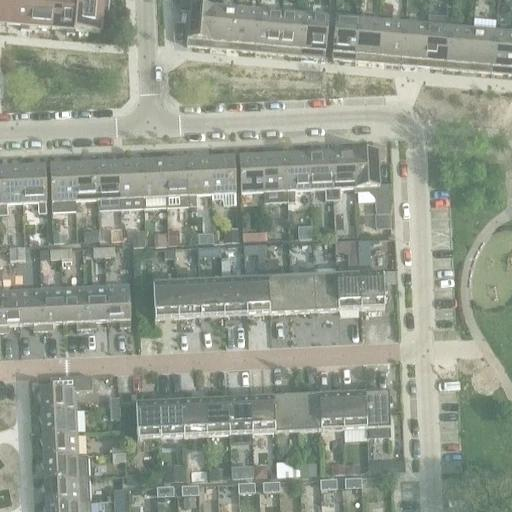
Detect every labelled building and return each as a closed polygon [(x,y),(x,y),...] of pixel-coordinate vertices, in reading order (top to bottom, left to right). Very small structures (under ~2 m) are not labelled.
[(0,0),(0,26),(7,27),(9,0),(0,0)] [(9,0),(7,27),(21,28),(21,33),(29,33),(32,0),(9,0)] [(32,0),(29,33),(37,34),(38,30),(52,31),(55,0),(32,0)] [(55,0),(52,31),(66,32),(66,37),(75,37),(75,33),(77,0),(55,0)] [(109,0),(77,0),(75,33),(100,35),(100,34),(99,34),(100,20),(107,21),(109,0)] [(187,49),(210,52),(214,10),(195,9),(195,0),(180,0),(180,15),(190,15),(187,49)] [(237,12),(214,10),(210,52),(233,54),(237,12)] [(237,12),(233,54),(256,56),(259,14),(237,12)] [(282,16),(259,14),(256,56),(278,58),(282,16)] [(278,58),(301,60),(305,18),(282,16),(278,58)] [(305,18),(301,60),(325,62),(328,20),(305,18)] [(428,19),(427,29),(423,71),(446,73),(450,31),(451,21),(428,19)] [(332,62),(355,64),(359,23),(335,21),(332,62)] [(359,23),(355,64),(378,66),(382,25),(359,23)] [(404,27),(382,25),(378,66),(401,68),(404,27)] [(401,68),(423,71),(427,29),(404,27),(401,68)] [(450,31),(446,73),(469,75),(473,33),(450,31)] [(469,75),(492,77),(495,35),(473,33),(469,75)] [(511,36),(495,35),(492,77),(511,78),(511,36)] [(355,192),(354,192),(354,197),(375,196),(375,202),(376,219),(390,218),(389,188),(379,189),(377,154),(368,154),(354,155),(355,192)] [(354,155),(331,156),(333,193),(333,204),(340,204),(340,193),(354,192),(355,192),(354,155)] [(308,157),(310,194),(325,194),(326,204),(333,204),(333,193),(331,156),(308,157)] [(287,195),(288,206),(295,206),(294,195),(310,194),(308,157),(285,158),(287,195)] [(262,160),(264,196),(265,196),(265,207),(288,206),(287,195),(285,158),(262,160)] [(264,196),(262,160),(239,161),(240,197),(264,196)] [(210,162),(212,199),(213,199),(213,204),(223,204),(225,209),(235,209),(235,198),(236,198),(234,161),(210,162)] [(210,162),(187,163),(189,211),(197,210),(196,199),(212,199),(210,162)] [(187,163),(164,164),(167,212),(189,211),(187,163)] [(167,212),(164,164),(142,165),(144,213),(167,212)] [(142,165),(119,166),(121,203),(136,202),(137,213),(144,213),(142,165)] [(121,203),(119,166),(96,167),(98,204),(100,204),(101,226),(120,226),(120,214),(121,214),(121,203)] [(75,205),(76,205),(98,204),(96,167),(73,168),(75,205)] [(75,205),(73,168),(50,169),(51,206),(52,206),(52,217),(76,216),(76,205),(75,205)] [(21,170),(23,207),(38,207),(39,218),(46,217),(46,206),(45,169),(21,170)] [(0,171),(0,212),(0,219),(8,219),(7,208),(23,207),(21,170),(0,171)] [(157,248),(181,246),(181,235),(156,237),(157,248)] [(339,242),(338,265),(370,266),(371,243),(339,242)] [(104,252),(104,261),(115,260),(114,251),(104,252)] [(18,265),(17,252),(10,252),(10,265),(18,265)] [(104,261),(104,252),(93,252),(94,261),(104,261)] [(61,254),(61,263),(72,262),(71,253),(61,254)] [(61,263),(61,254),(50,254),(50,263),(61,263)] [(222,283),(224,320),(247,319),(245,282),(230,283),(229,265),(221,266),(222,283)] [(315,316),(314,279),(313,267),(301,268),(302,280),(291,280),(293,317),(315,316)] [(245,282),(247,319),(270,318),(267,269),(257,269),(257,282),(245,282)] [(293,317),(291,280),(278,281),(278,269),(267,269),(270,318),(293,317)] [(177,285),(178,322),(201,321),(199,284),(187,285),(186,271),(177,271),(177,285)] [(359,277),(361,314),(385,312),(383,276),(359,277)] [(361,314),(359,277),(336,278),(338,315),(361,314)] [(314,279),(315,316),(338,315),(336,278),(314,279)] [(222,283),(199,284),(201,321),(224,320),(222,283)] [(178,322),(177,285),(153,286),(155,323),(178,322)] [(106,290),(107,325),(119,324),(119,331),(130,331),(129,289),(106,290)] [(84,291),(86,333),(96,332),(96,325),(107,325),(106,290),(84,291)] [(84,291),(63,292),(64,327),(76,326),(76,333),(86,333),(84,291)] [(41,293),(43,335),(53,334),(52,327),(64,327),(63,292),(41,293)] [(19,294),(21,329),(33,328),(33,335),(43,335),(41,293),(19,294)] [(0,295),(0,336),(9,337),(8,329),(21,329),(19,294),(0,295)] [(40,392),(41,416),(76,414),(75,390),(40,392)] [(365,396),(366,433),(390,432),(389,408),(393,408),(392,399),(389,399),(389,395),(365,396)] [(342,397),(344,434),(366,433),(365,396),(342,397)] [(342,397),(319,398),(321,435),(344,434),(342,397)] [(296,399),(298,436),(321,435),(319,398),(296,399)] [(296,399),(273,400),(275,437),(298,436),(296,399)] [(273,400),(250,401),(252,438),(275,437),(273,400)] [(250,401),(228,402),(229,439),(252,438),(250,401)] [(110,402),(110,413),(119,412),(119,402),(110,402)] [(228,402),(205,403),(206,440),(229,439),(228,402)] [(182,404),(184,441),(206,440),(205,403),(182,404)] [(159,405),(161,442),(184,441),(182,404),(159,405)] [(161,442),(159,405),(136,407),(137,443),(161,442)] [(119,412),(110,413),(111,423),(120,423),(119,412)] [(77,437),(76,414),(41,416),(42,439),(77,437)] [(42,439),(43,462),(78,460),(77,437),(42,439)] [(112,451),(113,466),(125,465),(125,450),(112,451)] [(43,462),(44,484),(90,482),(89,460),(78,461),(78,460),(43,462)] [(185,483),(185,467),(166,467),(166,483),(185,483)] [(44,484),(45,507),(90,505),(90,482),(44,484)] [(354,492),(353,483),(345,484),(345,492),(354,492)] [(353,483),(354,492),(362,491),(362,483),(353,483)] [(329,493),(329,484),(321,485),(321,494),(329,493)] [(329,484),(329,493),(337,493),(336,484),(329,484)] [(272,496),(272,487),(264,487),(264,496),(272,496)] [(272,487),(272,496),(280,496),(279,487),(272,487)] [(247,497),(247,488),(238,488),(239,498),(247,497)] [(247,488),(247,497),(255,497),(255,488),(247,488)] [(166,492),(166,500),(174,500),(173,491),(166,492)] [(166,500),(166,492),(158,492),(158,501),(166,500)] [(114,493),(114,504),(123,504),(123,493),(114,493)]
